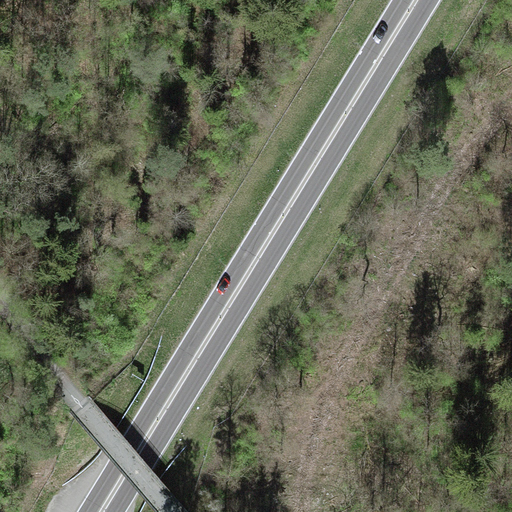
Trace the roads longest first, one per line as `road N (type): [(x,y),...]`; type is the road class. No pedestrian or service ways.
road 1 (trunk): [(416,0),(100,511)]
road 2 (unclassified): [(84,409),(0,289)]
road 3 (track): [(172,511),(84,409)]
